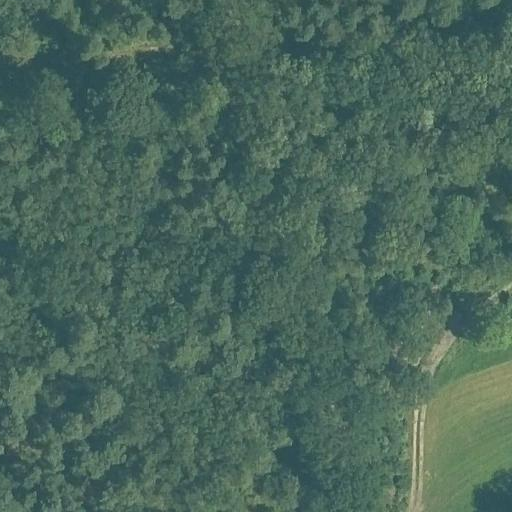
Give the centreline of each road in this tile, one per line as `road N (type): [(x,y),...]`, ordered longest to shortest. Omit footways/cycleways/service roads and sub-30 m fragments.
road 1 (unclassified): [(340,511),(229,0)]
road 2 (track): [(511,281),(452,321),(424,377),(417,511)]
